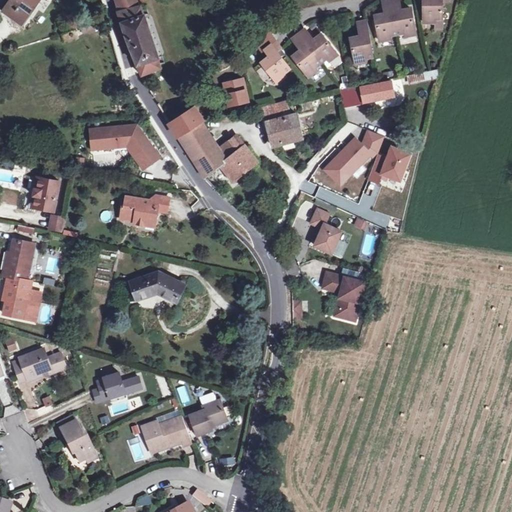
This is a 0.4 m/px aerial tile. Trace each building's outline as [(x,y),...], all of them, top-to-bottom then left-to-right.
[(9,0),(5,6),(25,18),(38,0),(9,0)] [(140,51),(151,76),(171,69),(150,5),(148,6),(145,0),(124,0),(128,12),(126,13),(140,51)] [(396,34),(403,33),(411,31),(412,35),(421,34),(416,6),(406,8),(404,0),(390,0),(392,11),(382,13),(386,40),(397,38),(396,34)] [(431,0),(432,23),(442,22),(442,19),(449,19),(448,0),(431,0)] [(357,53),(358,64),(366,63),(370,62),(369,58),(379,57),(372,21),(361,22),(364,35),(354,38),(357,53)] [(311,30),(305,34),(298,39),(305,50),(297,57),(311,77),(320,71),(319,68),(325,63),(331,59),(333,62),(341,55),(326,36),(318,41),(311,30)] [(85,39),(83,31),(70,34),(72,42),(85,39)] [(268,63),(283,84),(293,78),(290,73),(295,70),(282,53),(288,49),(282,41),(271,49),(276,57),(268,63)] [(240,113),(256,108),(260,107),(253,79),(235,84),(240,113)] [(399,81),(369,87),(371,102),(402,95),(399,81)] [(351,106),(371,102),(369,87),(348,92),(351,106)] [(281,152),(311,145),(305,115),(298,117),(294,102),(271,107),(281,152)] [(188,139),(210,123),(212,121),(205,110),(180,126),(188,139)] [(239,183),(254,172),(239,156),(234,159),(229,151),(210,123),(188,139),(214,178),(226,168),(239,183)] [(146,125),(99,129),(101,150),(140,147),(142,149),(139,152),(152,170),(169,158),(146,125)] [(359,141),(354,136),(322,170),(341,189),(385,142),(371,128),(359,141)] [(238,155),(252,146),(246,139),(229,151),(234,159),(239,156),(238,155)] [(367,180),(379,185),(382,177),(400,184),(412,154),(389,145),(385,157),(377,154),(367,180)] [(238,155),(239,156),(254,172),(266,162),(252,146),(238,155)] [(39,198),(36,208),(58,212),(65,180),(42,176),(40,187),(38,187),(36,197),(39,198)] [(164,194),(156,199),(155,203),(148,201),(150,198),(134,194),(131,202),(128,202),(126,210),(128,211),(128,213),(130,217),(133,219),(139,220),(139,222),(138,225),(147,227),(149,219),(160,222),(163,211),(173,213),(177,197),(164,194)] [(333,228),(331,232),(328,238),(325,244),(341,252),(351,231),(335,223),(340,214),(329,208),(322,222),(333,228)] [(124,219),(139,222),(139,220),(133,219),(130,217),(128,213),(128,211),(126,210),(124,219)] [(65,217),(51,214),(48,230),(61,233),(65,217)] [(365,231),(369,222),(357,217),(353,226),(365,231)] [(158,229),(160,222),(149,219),(147,227),(158,229)] [(40,229),(26,226),(25,231),(39,234),(40,229)] [(13,265),(8,265),(6,274),(12,275),(32,280),(41,244),(20,239),(16,254),(13,265)] [(347,293),(346,297),(350,298),(345,317),(362,322),(373,284),(335,273),(330,288),(347,293)] [(170,274),(142,282),(146,301),(167,294),(185,304),(194,287),(170,274)] [(14,285),(10,297),(6,310),(27,317),(37,281),(32,280),(12,275),(10,283),(14,285)] [(6,296),(10,297),(14,285),(10,283),(6,296)] [(350,298),(346,297),(341,316),(345,317),(350,298)] [(307,301),(298,302),(299,318),(308,318),(307,301)] [(12,338),(3,342),(8,355),(17,351),(12,338)] [(31,379),(44,375),(56,371),(58,375),(71,371),(65,353),(52,358),(49,351),(24,359),(26,366),(20,367),(24,381),(31,379)] [(0,377),(1,379),(8,376),(3,358),(0,358),(0,377)] [(115,397),(130,393),(124,373),(110,377),(110,380),(102,382),(104,389),(98,391),(102,401),(115,397)] [(46,379),(44,375),(31,379),(32,383),(46,379)] [(171,397),(170,385),(160,385),(161,398),(171,397)] [(132,398),(130,393),(115,397),(116,401),(132,398)] [(204,397),(207,406),(220,401),(218,396),(212,394),(204,397)] [(42,399),(46,408),(53,405),(49,396),(42,399)] [(224,399),(220,401),(207,406),(208,410),(193,415),(200,434),(215,429),(214,426),(231,419),(224,399)] [(162,423),(186,415),(183,408),(160,416),(161,420),(162,423)] [(61,423),(63,428),(80,419),(78,414),(61,423)] [(145,424),(152,445),(168,441),(170,447),(184,443),(185,446),(196,443),(186,415),(162,423),(161,420),(145,424)] [(87,435),(80,419),(63,428),(71,443),(76,441),(84,460),(91,457),(101,451),(91,432),(87,435)] [(155,452),(170,447),(168,441),(152,445),(155,452)] [(103,456),(101,451),(91,457),(93,461),(103,456)] [(193,496),(202,503),(206,497),(197,491),(193,496)] [(142,508),(150,503),(146,495),(138,500),(142,508)] [(212,501),(206,497),(202,503),(208,507),(212,501)] [(0,511),(12,511),(15,504),(0,498),(0,511)] [(171,511),(196,511),(191,501),(171,511)]
